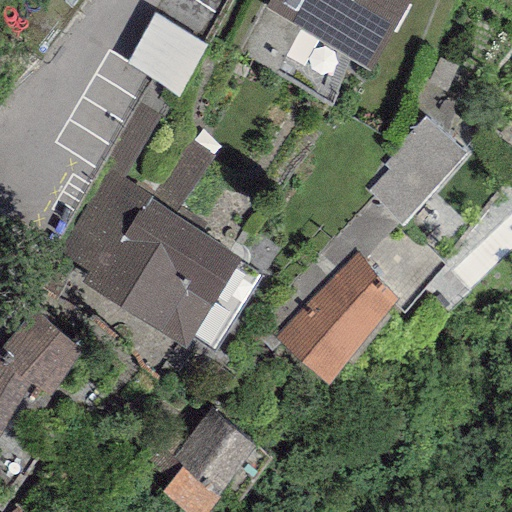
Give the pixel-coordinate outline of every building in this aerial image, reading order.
[(268,0),(264,8),(367,67),(406,0),(268,0)] [(189,93),(216,42),(161,13),(134,65),(189,93)] [(135,102),(100,163),(124,178),(160,117),(135,102)] [(373,190),(412,225),(477,152),(438,117),(373,190)] [(211,156),(186,140),(150,195),(149,198),(174,213),(211,156)] [(124,178),(100,163),(47,258),(182,347),(239,261),(174,213),(149,198),(150,195),(124,178)] [(355,255),(275,334),(325,380),(396,300),(355,255)] [(79,347),(28,311),(0,349),(0,432),(29,384),(50,396),(79,347)] [(173,455),(183,463),(159,492),(184,511),(205,511),(221,493),(257,446),(209,409),(173,455)]
